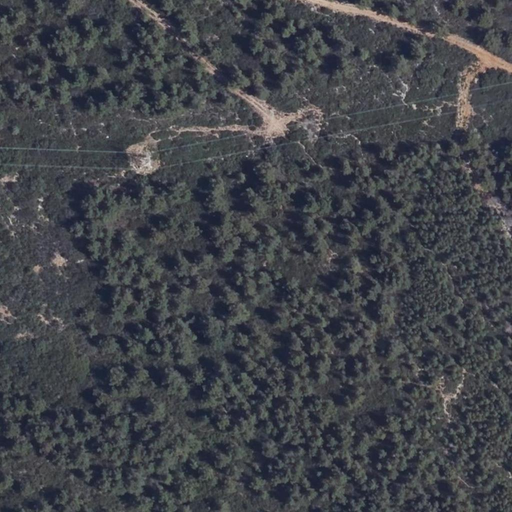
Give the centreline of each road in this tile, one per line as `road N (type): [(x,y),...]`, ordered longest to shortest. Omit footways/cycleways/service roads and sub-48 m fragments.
road 1 (track): [(141,0),(279,118),(146,136),(140,152)]
road 2 (track): [(511,63),(315,0)]
